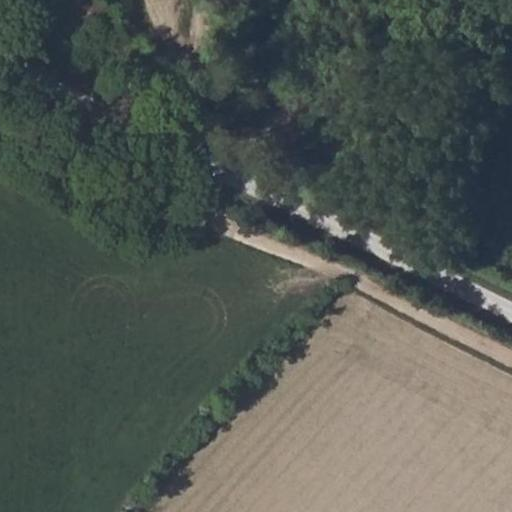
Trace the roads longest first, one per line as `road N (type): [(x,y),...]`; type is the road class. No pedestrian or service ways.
road 1 (unclassified): [(0,59),(511,307)]
road 2 (track): [(125,121),(195,0)]
